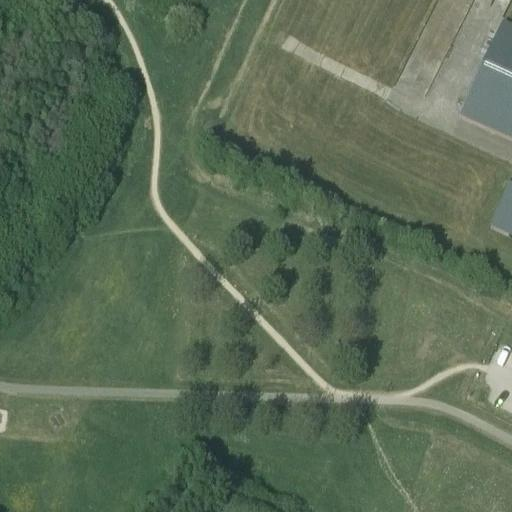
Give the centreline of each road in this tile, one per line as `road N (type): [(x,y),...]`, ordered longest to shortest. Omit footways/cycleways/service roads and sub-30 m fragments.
road 1 (unknown): [(511,322),(199,169),(191,134),(202,80),(242,0)]
road 2 (track): [(334,399),(157,210),(151,99),(132,45),(103,0)]
